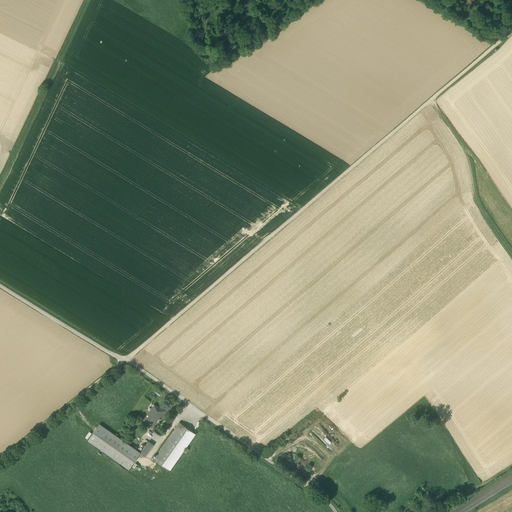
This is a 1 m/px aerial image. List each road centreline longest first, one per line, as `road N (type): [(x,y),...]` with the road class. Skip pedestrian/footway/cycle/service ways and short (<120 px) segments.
road 1 (track): [(431,100),(126,363)]
road 2 (track): [(0,188),(92,0)]
road 3 (track): [(431,100),(463,149),(477,203),(511,255)]
road 4 (track): [(0,462),(126,363)]
road 5 (track): [(335,511),(209,419)]
